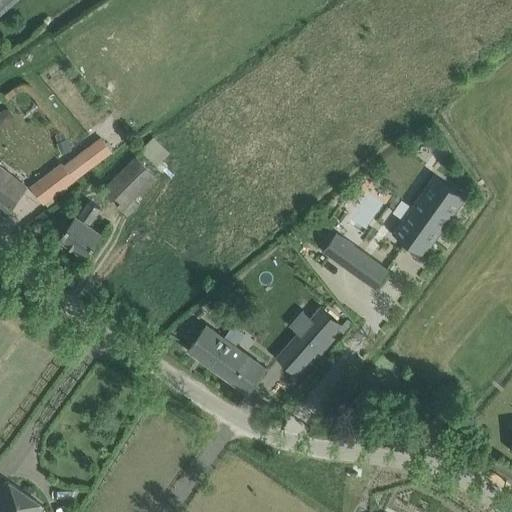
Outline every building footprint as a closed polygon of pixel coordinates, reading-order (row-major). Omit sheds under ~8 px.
[(0,0),(0,15),(17,0),(0,0)] [(62,153),(72,149),(67,138),(64,131),(55,135),(58,142),(57,142),(62,153)] [(156,136),(144,149),(160,164),(172,151),(156,136)] [(100,161),(93,151),(90,147),(82,154),(81,152),(64,165),(62,162),(32,186),(44,203),(45,202),(48,207),(58,200),(54,195),(70,183),(74,188),(78,184),(75,180),(100,161)] [(136,155),(102,189),(128,216),(139,205),(134,200),(158,177),(136,155)] [(402,157),(338,206),(354,227),(418,178),(402,157)] [(27,186),(14,175),(0,164),(0,210),(6,215),(27,186)] [(397,227),(392,232),(425,256),(429,250),(462,203),(467,197),(434,174),(430,180),(397,227)] [(86,257),(97,240),(102,234),(88,225),(100,209),(89,201),(78,218),(75,216),(60,239),(86,257)] [(337,231),(323,251),(328,255),(370,285),(376,289),(391,269),(337,231)] [(271,259),(251,277),(265,294),(286,276),(271,259)] [(322,307),(292,342),(310,358),(318,349),(321,352),(335,337),(331,333),(341,323),(322,307)] [(247,351),(229,339),(207,323),(188,350),(248,393),(267,368),(246,353),(247,351)] [(40,511),(44,507),(42,504),(6,482),(0,490),(0,511),(40,511)]
